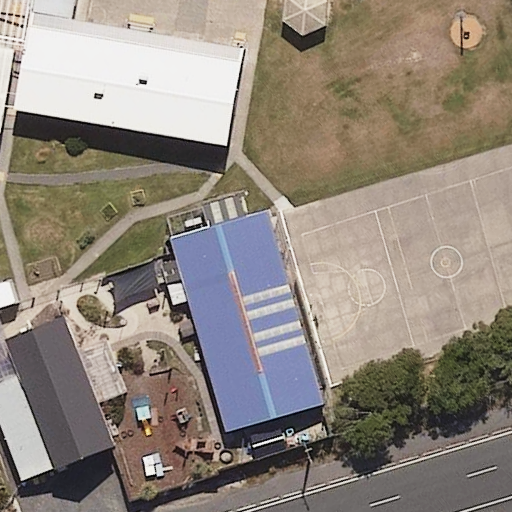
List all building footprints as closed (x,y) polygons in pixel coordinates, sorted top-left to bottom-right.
[(74,17),(76,0),(32,0),(31,10),(74,17)] [(252,58),(39,19),(22,106),(236,145),(252,58)] [(0,101),(10,51),(0,49),(0,101)] [(172,238),(226,440),(331,413),(277,211),(172,238)] [(0,307),(16,302),(9,279),(0,281),(0,307)] [(0,384),(0,432),(19,485),(117,451),(68,314),(8,336),(23,376),(0,384)]
